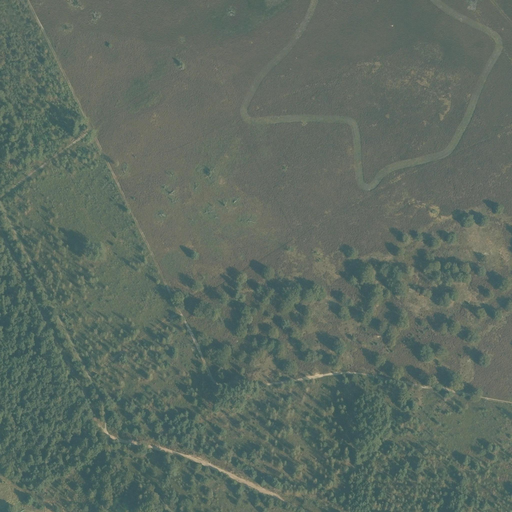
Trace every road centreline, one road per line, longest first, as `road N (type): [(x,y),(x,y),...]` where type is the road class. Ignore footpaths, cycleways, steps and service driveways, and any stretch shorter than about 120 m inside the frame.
road 1 (track): [(306,511),(204,464),(106,433)]
road 2 (track): [(4,244),(106,433)]
road 3 (track): [(0,511),(100,428)]
